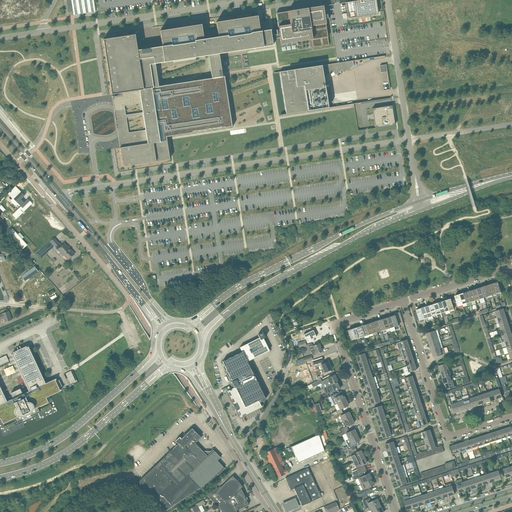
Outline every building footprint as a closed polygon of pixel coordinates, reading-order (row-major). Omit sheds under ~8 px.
[(93,0),(70,0),(73,12),(73,15),(95,12),(93,0)] [(378,14),(375,0),(362,0),(362,1),(360,1),(360,0),(346,2),(348,18),(357,17),(378,14)] [(324,12),(323,7),(323,6),(299,10),(299,9),(299,10),(276,13),(278,29),(281,44),(293,43),(293,41),(296,41),(298,45),(297,42),(312,40),(313,47),(329,45),(324,12)] [(260,32),(257,16),(216,22),(217,29),(209,30),(202,31),(202,27),(201,25),(198,25),(193,26),(160,31),(161,42),(154,43),(136,46),(135,35),(103,40),(111,95),(111,96),(112,97),(112,103),(113,104),(114,112),(114,113),(115,121),(115,122),(117,130),(117,131),(118,139),(118,140),(119,145),(119,147),(119,148),(122,167),(170,159),(166,138),(166,137),(231,127),(232,127),(232,126),(224,77),(224,76),(222,77),(218,54),(273,46),(273,45),(272,45),(270,31),(270,30),(260,32)] [(286,114),(280,115),(328,108),(323,76),(325,75),(327,76),(333,72),(335,75),(341,71),(342,70),(343,73),(353,66),(353,61),(274,73),(280,72),(286,114)] [(375,117),(378,117),(378,119),(376,119),(374,120),(375,128),(395,125),(392,105),(372,108),(373,114),(375,113),(375,116),(375,117)] [(19,190),(10,199),(15,204),(18,207),(16,209),(19,213),(30,202),(19,190)] [(27,245),(15,231),(10,235),(22,249),(27,245)] [(50,242),(54,246),(58,242),(54,238),(50,242)] [(41,257),(54,246),(50,242),(37,253),(41,257)] [(59,242),(58,243),(58,242),(54,246),(57,250),(58,249),(61,253),(62,253),(68,260),(74,254),(69,248),(69,249),(64,244),(62,245),(59,242)] [(9,252),(8,253),(4,249),(0,252),(0,253),(2,256),(3,257),(0,259),(5,266),(15,258),(9,252)] [(35,267),(21,276),(24,281),(38,272),(35,267)] [(30,283),(24,285),(27,295),(43,296),(44,289),(32,288),(30,283)] [(493,283),(489,284),(492,295),(493,298),(497,296),(497,294),(493,283)] [(485,286),(480,287),(484,298),(485,300),(489,299),(488,296),(485,286)] [(484,298),(480,287),(476,289),(480,299),(481,303),(485,302),(485,300),(484,298)] [(471,302),(472,305),(476,303),(475,301),(472,290),(468,292),(471,302)] [(468,292),(463,293),(466,303),(467,306),(472,305),(471,302),(468,292)] [(466,303),(463,293),(459,294),(463,307),(467,306),(466,303)] [(457,309),(463,307),(459,294),(455,296),(455,299),(453,299),(457,309)] [(451,300),(451,299),(446,300),(451,315),(457,313),(456,310),(457,309),(453,299),(451,300)] [(446,300),(442,301),(447,316),(451,315),(446,300)] [(447,316),(442,301),(438,303),(442,317),(447,316)] [(442,317),(438,303),(433,304),(438,318),(438,319),(442,317)] [(433,304),(429,306),(433,319),(438,318),(433,304)] [(433,319),(429,306),(425,307),(428,317),(429,321),(433,319)] [(503,308),(500,309),(495,311),(497,317),(505,315),(503,308)] [(9,311),(1,314),(0,314),(0,319),(3,319),(4,322),(12,320),(9,311)] [(395,315),(391,316),(394,327),(404,324),(400,313),(395,315)] [(507,321),(505,315),(497,317),(499,323),(507,321)] [(394,327),(391,316),(387,318),(391,332),(396,331),(394,327)] [(386,330),(387,333),(391,332),(387,318),(383,319),(386,330)] [(507,321),(499,323),(500,327),(498,327),(499,330),(501,329),(509,327),(507,321)] [(370,323),(365,325),(370,339),(374,337),(373,334),(370,323)] [(370,339),(365,325),(361,326),(366,340),(370,339)] [(361,342),(366,340),(361,326),(357,327),(360,338),(361,342)] [(501,336),(511,333),(509,327),(501,329),(499,330),(496,331),(498,337),(499,336),(501,336)] [(313,330),(307,333),(309,337),(305,338),(306,341),(310,340),(312,339),(316,337),(315,334),(316,333),(314,330),(313,331),(313,330)] [(428,340),(436,337),(434,331),(426,333),(428,340)] [(261,333),(259,333),(259,334),(258,335),(259,338),(240,347),(242,352),(222,361),(232,381),(231,382),(232,383),(231,383),(233,386),(234,388),(227,391),(234,404),(233,405),(234,406),(233,406),(235,409),(236,411),(237,410),(240,417),(261,407),(260,404),(260,403),(260,402),(266,399),(247,361),(269,351),(263,338),(265,337),(263,332),(261,333)] [(511,338),(511,335),(511,333),(501,336),(499,336),(501,342),(505,341),(510,339),(511,338)] [(438,343),(436,337),(428,340),(430,346),(438,343)] [(407,340),(405,340),(396,343),(397,349),(409,346),(407,340)] [(311,352),(312,355),(316,354),(322,351),(320,347),(321,346),(319,343),(313,346),(315,350),(311,352)] [(440,349),(438,343),(430,346),(432,352),(440,349)] [(0,418),(1,419),(3,424),(14,419),(16,423),(18,422),(21,420),(22,421),(22,420),(22,419),(27,417),(27,418),(28,418),(28,417),(33,415),(34,415),(33,414),(37,412),(38,413),(40,412),(37,407),(48,402),(46,398),(50,396),(60,391),(55,379),(45,383),(30,352),(28,346),(26,347),(26,346),(20,349),(21,350),(20,350),(21,351),(20,352),(19,351),(18,351),(17,350),(12,352),(13,353),(11,354),(14,359),(28,388),(21,391),(20,389),(10,393),(12,396),(5,399),(0,388),(0,418)] [(397,349),(398,350),(398,349),(400,355),(403,354),(411,352),(409,346),(397,349)] [(434,358),(439,356),(440,359),(452,355),(450,351),(445,353),(444,348),(440,349),(432,352),(434,358)] [(413,358),(411,352),(403,354),(405,360),(413,358)] [(366,359),(364,353),(356,356),(358,362),(366,359)] [(6,355),(0,357),(0,364),(8,361),(6,355)] [(415,364),(413,358),(405,360),(407,366),(412,365),(415,364)] [(368,365),(366,359),(358,362),(360,368),(368,365)] [(321,365),(322,369),(319,370),(321,374),(331,369),(328,361),(321,365)] [(440,372),(449,369),(447,363),(438,366),(440,372)] [(415,364),(412,365),(407,366),(409,372),(417,370),(415,364)] [(370,371),(368,365),(360,368),(362,374),(370,371)] [(451,375),(449,369),(440,372),(442,378),(451,375)] [(71,370),(66,373),(70,383),(75,381),(71,370)] [(306,373),(302,371),(299,379),(303,381),(305,382),(307,377),(311,379),(312,375),(307,374),(307,373),(306,373)] [(372,377),(370,371),(362,374),(364,380),(372,377)] [(323,381),(324,384),(325,383),(326,387),(331,384),(337,381),(334,375),(328,378),(323,381)] [(452,381),(451,375),(442,378),(444,384),(452,381)] [(414,382),(412,376),(405,378),(406,384),(414,382)] [(374,384),(372,377),(364,380),(366,386),(374,384)] [(327,390),(329,393),(334,391),(340,388),(337,381),(331,384),(332,388),(327,390)] [(444,384),(446,390),(454,387),(452,381),(444,384)] [(416,388),(414,382),(406,384),(408,390),(416,388)] [(376,390),(374,384),(366,386),(368,392),(376,390)] [(418,394),(416,388),(408,390),(410,396),(418,394)] [(499,389),(493,391),(496,399),(502,397),(499,389)] [(378,395),(376,390),(368,392),(370,398),(378,395)] [(496,399),(493,391),(487,393),(490,401),(496,399)] [(338,396),(336,393),(330,396),(334,405),(345,400),(343,394),(338,396)] [(490,401),(487,393),(481,395),(484,403),(490,401)] [(420,400),(418,394),(410,396),(412,402),(420,400)] [(378,395),(370,398),(372,404),(380,402),(378,395)] [(484,403),(481,395),(475,397),(478,405),(484,403)] [(478,405),(475,397),(469,399),(472,407),(478,405)] [(472,407),(469,399),(463,401),(466,409),(472,407)] [(334,405),(337,410),(335,412),(331,413),(332,416),(342,411),(341,409),(348,405),(345,400),(334,405)] [(422,406),(420,400),(412,402),(414,408),(422,406)] [(466,409),(463,401),(457,403),(460,411),(466,409)] [(460,411),(457,403),(451,405),(454,413),(460,411)] [(375,414),(384,412),(382,405),(373,408),(375,414)] [(424,412),(422,406),(414,408),(416,414),(424,412)] [(342,411),(332,416),(333,419),(337,417),(340,423),(351,417),(348,412),(343,414),(342,411)] [(386,418),(384,412),(375,414),(377,420),(386,418)] [(426,418),(424,412),(416,414),(418,420),(426,418)] [(351,417),(340,423),(343,428),(340,429),(342,432),(348,429),(346,426),(354,423),(351,417)] [(387,424),(386,418),(377,420),(379,426),(387,424)] [(426,418),(418,420),(420,426),(428,424),(426,418)] [(389,430),(387,424),(379,426),(381,432),(389,430)] [(175,441),(176,442),(177,441),(178,443),(137,483),(165,511),(199,490),(198,488),(199,487),(201,490),(224,468),(217,460),(220,457),(213,450),(207,456),(194,442),(200,437),(192,428),(181,439),(179,437),(175,441)] [(342,432),(338,434),(339,437),(343,435),(346,440),(357,435),(354,429),(349,432),(348,429),(342,432)] [(508,436),(505,429),(499,431),(502,438),(508,436)] [(381,432),(383,438),(391,436),(389,430),(381,432)] [(432,436),(430,430),(422,432),(424,438),(432,436)] [(502,438),(499,431),(493,432),(496,440),(502,438)] [(496,440),(493,432),(487,434),(490,442),(496,440)] [(298,463),(324,451),(318,434),(290,447),(298,463)] [(490,442),(487,434),(481,436),(484,444),(490,442)] [(357,435),(346,440),(348,446),(346,447),(347,450),(355,446),(356,446),(354,443),(360,441),(357,435)] [(434,442),(432,436),(424,438),(426,444),(434,442)] [(484,444),(481,436),(475,438),(478,446),(484,444)] [(478,446),(475,438),(469,440),(472,448),(478,446)] [(472,448),(469,440),(463,442),(466,450),(472,448)] [(387,450),(395,447),(393,441),(385,444),(387,450)] [(436,448),(434,442),(426,444),(428,450),(431,449),(434,448),(436,448)] [(466,450),(463,442),(457,444),(460,452),(466,450)] [(451,446),(452,448),(454,454),(460,452),(457,444),(451,446)] [(353,452),(356,450),(355,446),(347,450),(348,453),(353,462),(364,456),(361,450),(354,453),(353,452)] [(277,447),(264,453),(270,465),(276,478),(281,476),(285,474),(288,473),(286,469),(283,470),(280,464),(284,462),(282,459),(282,458),(281,459),(280,456),(281,456),(279,451),(277,447)] [(397,454),(395,447),(387,450),(389,456),(397,454)] [(399,460),(397,454),(389,456),(391,462),(399,460)] [(361,458),(353,462),(357,469),(357,470),(359,473),(361,472),(366,470),(364,466),(361,468),(360,466),(367,463),(364,456),(361,458)] [(401,466),(399,460),(391,462),(393,468),(401,466)] [(454,461),(445,464),(445,465),(447,471),(456,468),(454,461)] [(403,472),(401,466),(393,468),(395,474),(403,472)] [(511,476),(509,467),(503,469),(506,478),(511,476)] [(321,497),(308,468),(285,478),(291,490),(294,489),(302,506),(321,497)] [(501,479),(499,471),(492,472),(495,481),(501,479)] [(354,476),(352,476),(354,479),(354,480),(355,480),(358,478),(361,484),(363,483),(369,480),(371,479),(371,478),(371,477),(372,476),(370,474),(369,474),(369,473),(367,474),(366,474),(363,476),(361,472),(359,473),(353,476),(354,476)] [(405,478),(403,472),(395,474),(397,480),(405,478)] [(495,481),(492,472),(486,474),(489,483),(495,481)] [(489,483),(486,474),(480,476),(483,485),(489,483)] [(483,485),(480,476),(474,478),(477,487),(483,485)] [(230,478),(218,489),(216,486),(207,495),(219,509),(241,488),(242,487),(235,479),(234,479),(230,479),(230,478)] [(397,480),(399,486),(407,484),(405,478),(397,480)] [(477,487),(474,478),(468,480),(471,489),(477,487)] [(360,491),(357,493),(358,497),(359,497),(365,494),(365,493),(366,493),(370,491),(369,487),(371,486),(374,484),(373,483),(374,483),(374,482),(373,480),(372,480),(371,479),(369,480),(363,483),(361,484),(362,486),(363,489),(363,490),(360,491)] [(462,482),(461,480),(455,482),(459,493),(465,491),(462,482)] [(471,489),(468,480),(462,482),(465,491),(471,489)] [(445,485),(446,488),(449,496),(455,494),(452,486),(451,486),(451,483),(445,485)] [(236,511),(236,510),(248,504),(241,488),(219,509),(221,511),(236,511)] [(446,488),(440,490),(443,498),(449,496),(446,488)] [(443,498),(440,490),(434,492),(437,500),(443,498)] [(437,500),(434,492),(428,494),(431,502),(437,500)] [(431,502),(428,494),(422,496),(424,504),(431,502)] [(424,504),(422,496),(416,498),(418,506),(424,504)] [(294,497),(281,503),(285,511),(286,511),(299,507),(294,497)] [(418,506),(416,498),(410,500),(412,508),(418,506)] [(369,499),(363,501),(366,508),(368,507),(370,511),(380,506),(377,499),(370,502),(369,499)] [(192,511),(191,511),(200,511),(198,507),(205,503),(203,500),(195,504),(196,505),(190,508),(192,511)] [(410,500),(408,500),(404,501),(406,510),(412,508),(410,500)] [(329,505),(324,507),(326,511),(333,511),(339,510),(336,502),(329,505)]
